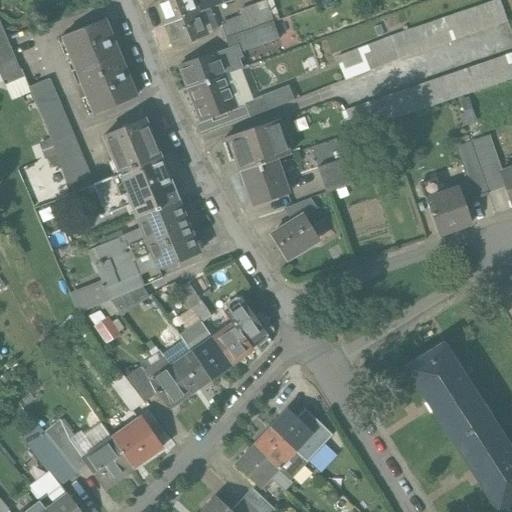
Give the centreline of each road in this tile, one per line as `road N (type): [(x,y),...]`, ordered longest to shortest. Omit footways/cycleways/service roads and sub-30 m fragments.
road 1 (residential): [(284,302),(200,173),(125,0)]
road 2 (residential): [(140,511),(285,359),(308,345)]
road 3 (residential): [(511,238),(477,240),(284,302)]
road 4 (residential): [(327,375),(511,242)]
road 5 (residential): [(409,511),(327,375)]
